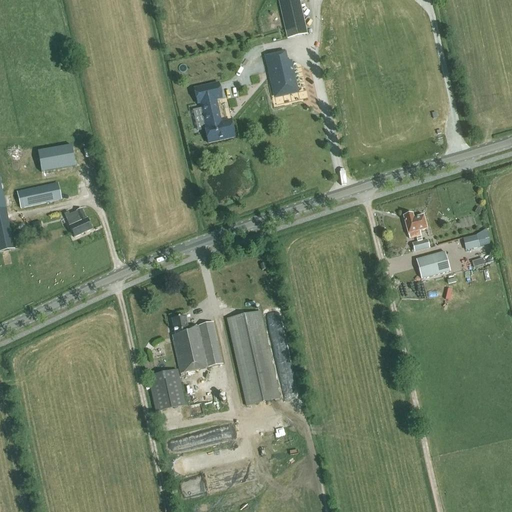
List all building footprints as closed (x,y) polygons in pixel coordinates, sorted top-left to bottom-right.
[(278,0),(286,33),(306,29),(299,0),(278,0)] [(295,79),(291,61),(287,62),(285,51),(265,56),(271,84),(273,83),(276,95),(296,91),(293,79),(295,79)] [(216,100),(222,99),(218,83),(194,89),(197,104),(200,104),(205,126),(204,126),(208,144),(234,138),(230,120),(221,123),(216,100)] [(75,167),(71,146),(37,152),(41,173),(75,167)] [(0,252),(15,249),(0,180),(0,252)] [(50,186),(17,193),(21,209),(54,202),(50,186)] [(74,238),(92,230),(87,219),(86,219),(82,209),(75,212),(76,212),(69,215),(68,213),(64,215),(65,217),(70,227),(69,227),(74,238)] [(420,232),(427,229),(423,216),(414,219),(413,214),(403,217),(410,239),(421,236),(420,232)] [(478,248),(476,237),(463,240),(466,251),(478,248)] [(427,241),(412,244),(414,253),(429,249),(427,241)] [(450,272),(445,253),(415,261),(421,280),(450,272)] [(246,407),(279,400),(260,313),(227,320),(246,407)] [(172,336),(172,338),(180,374),(223,365),(214,323),(188,329),(185,317),(172,320),(175,335),(172,336)] [(178,371),(148,378),(156,413),(186,406),(178,371)]
